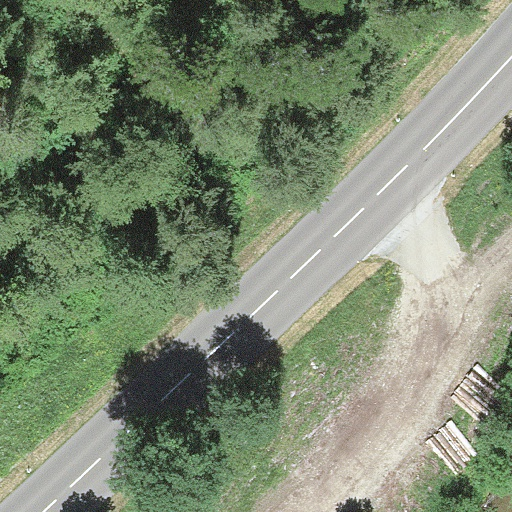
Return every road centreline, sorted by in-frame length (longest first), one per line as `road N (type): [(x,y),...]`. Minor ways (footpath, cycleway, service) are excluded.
road 1 (secondary): [(511,64),(47,511)]
road 2 (track): [(306,511),(396,409),(437,321),(435,254),(419,208),(395,181)]
